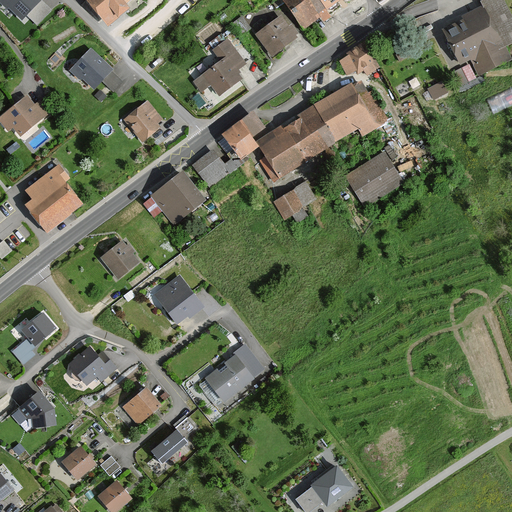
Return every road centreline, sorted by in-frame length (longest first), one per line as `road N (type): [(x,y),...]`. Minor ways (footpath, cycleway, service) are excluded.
road 1 (residential): [(34,265),(83,327),(139,351),(177,400),(179,408),(125,452)]
road 2 (secondary): [(208,135),(34,265)]
road 3 (secondary): [(379,18),(208,135)]
road 4 (residential): [(208,135),(67,0)]
road 5 (residential): [(390,511),(511,432)]
